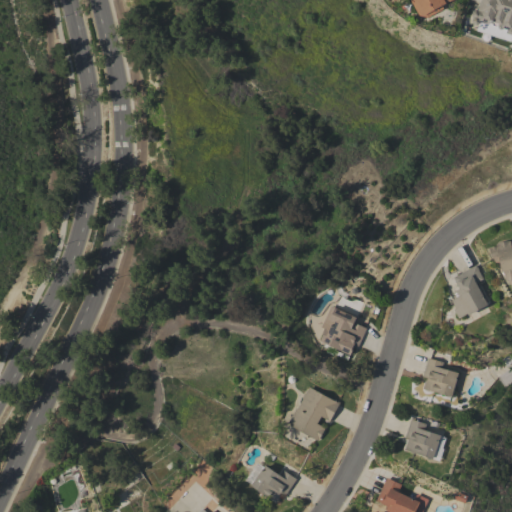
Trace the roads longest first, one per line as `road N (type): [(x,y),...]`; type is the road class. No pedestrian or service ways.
road 1 (secondary): [(0,490),(101,272),(116,212),(120,118),(94,0)]
road 2 (secondary): [(69,0),(88,79),(93,154),(86,204),(53,301),(0,397)]
road 3 (residential): [(320,511),(356,460),(396,332),(437,249),(511,201)]
